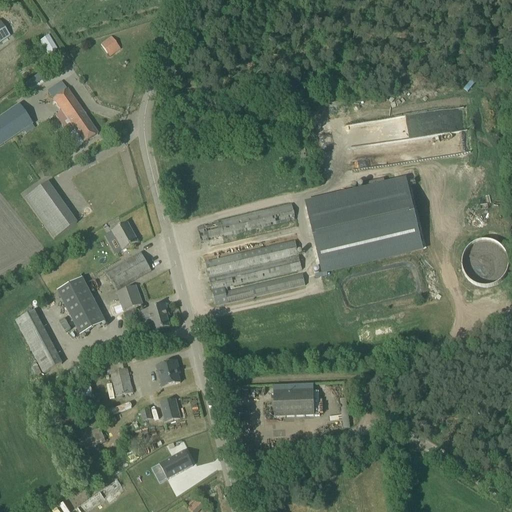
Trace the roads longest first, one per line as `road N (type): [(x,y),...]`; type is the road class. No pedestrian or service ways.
road 1 (unclassified): [(230,480),(143,135),(146,104),(191,0)]
road 2 (unclassified): [(511,486),(417,430),(392,424),(230,480)]
road 3 (track): [(503,0),(511,196)]
road 4 (track): [(354,432),(350,384),(205,385)]
road 5 (track): [(350,384),(511,314)]
